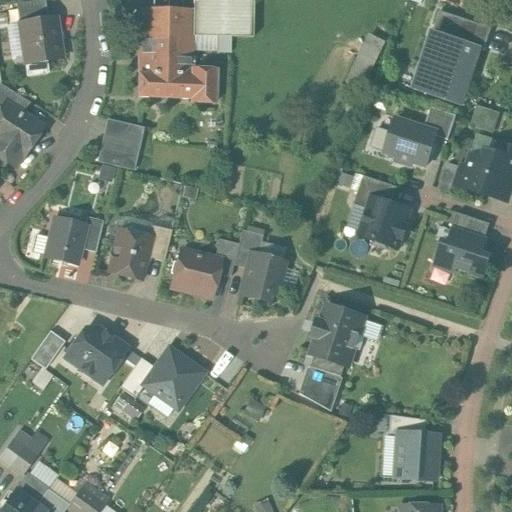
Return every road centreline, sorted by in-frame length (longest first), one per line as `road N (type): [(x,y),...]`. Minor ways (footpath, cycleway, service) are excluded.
road 1 (residential): [(0,273),(257,334)]
road 2 (residential): [(0,233),(82,127),(97,81),(98,0)]
road 3 (residential): [(467,511),(488,340),(511,268)]
